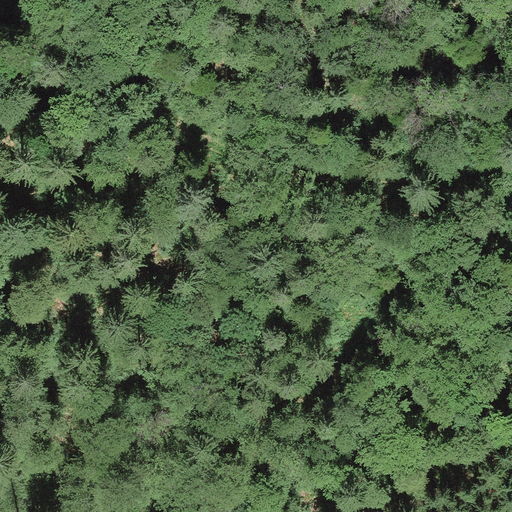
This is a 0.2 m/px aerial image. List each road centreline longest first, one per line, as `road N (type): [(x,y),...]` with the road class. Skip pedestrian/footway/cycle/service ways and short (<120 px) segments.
road 1 (track): [(511,169),(314,175),(225,153),(119,72),(0,12)]
road 2 (track): [(364,511),(511,424)]
